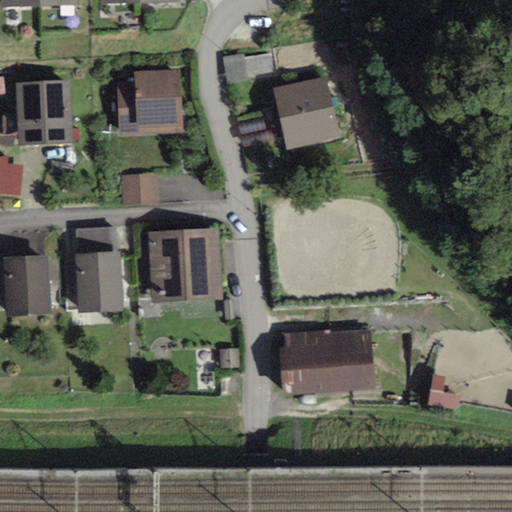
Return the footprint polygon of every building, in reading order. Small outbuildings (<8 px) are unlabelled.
[(117,87),(119,136),(183,133),(180,71),(134,73),(135,86),(117,87)] [(272,90),(287,151),(339,139),(324,77),(272,90)] [(68,80),(16,82),(19,146),(71,144),(68,80)] [(9,157),(0,156),(0,194),(20,196),(23,165),(8,163),(9,157)] [(156,174),(119,176),(121,207),(159,204),(156,174)] [(77,254),(74,255),(78,312),(122,309),(118,252),(117,227),(76,229),(77,254)] [(219,229),(149,232),(152,304),(223,301),(219,229)] [(50,315),(47,256),(4,258),(7,317),(50,315)] [(281,350),(283,396),(375,391),(371,328),(286,333),(287,350),(281,350)] [(444,378),(433,376),(427,406),(456,412),(459,396),(441,392),(444,378)]
